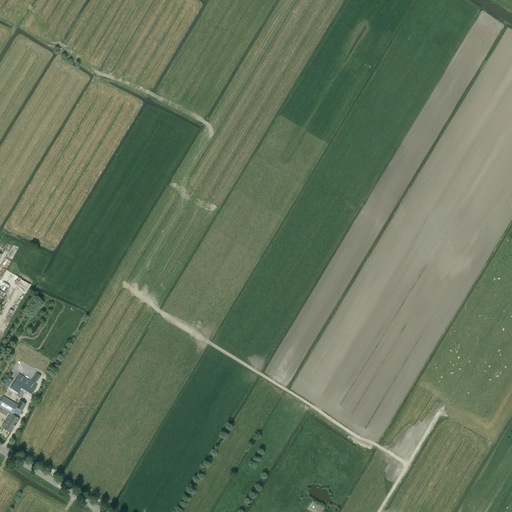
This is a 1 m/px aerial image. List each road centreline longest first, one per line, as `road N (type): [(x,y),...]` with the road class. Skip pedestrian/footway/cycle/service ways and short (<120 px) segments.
road 1 (track): [(407,465),(206,341)]
road 2 (track): [(379,511),(438,413),(445,414)]
